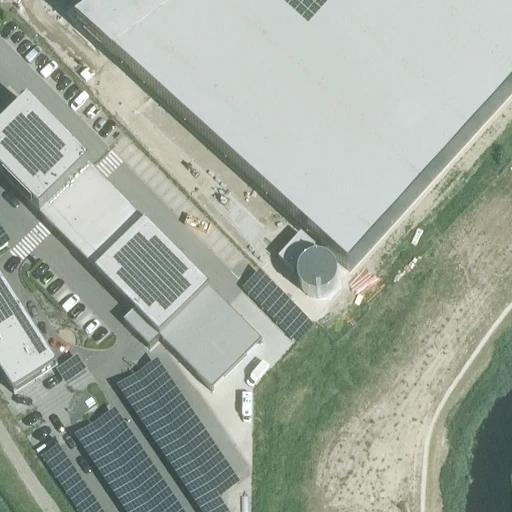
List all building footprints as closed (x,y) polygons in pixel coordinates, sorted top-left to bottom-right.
[(511,0),(110,0),(74,27),(82,34),(104,55),(106,54),(349,275),(511,95),(511,0)] [(0,177),(47,225),(161,340),(210,291),(98,177),(33,112),(0,144),(0,177)] [(315,249),(301,236),(278,261),(293,274),(295,271),(307,258),(315,249)] [(80,357),(60,370),(0,278),(0,372),(42,438),(61,426),(106,397),(80,357)] [(55,441),(45,448),(48,453),(58,446),(55,441)]
